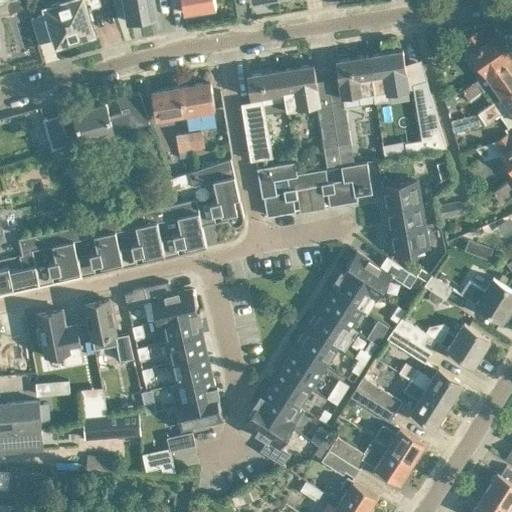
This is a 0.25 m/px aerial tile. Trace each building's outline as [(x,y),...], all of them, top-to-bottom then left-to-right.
[(101,4),(99,0),(62,0),(45,6),(56,43),(95,32),(88,8),(101,4)] [(124,0),(124,1),(128,21),(158,16),(154,0),(124,0)] [(182,0),(184,12),(216,6),(215,0),(182,0)] [(471,52),(482,69),(485,73),(508,58),(511,54),(511,52),(499,33),(486,41),(477,30),(465,39),(473,50),(471,52)] [(403,49),(369,54),(373,77),(375,89),(375,91),(374,91),(375,101),(390,99),(388,91),(409,87),(405,63),(403,49)] [(369,54),(336,60),(339,77),(339,79),(342,96),(344,96),(345,99),(345,105),(375,101),(374,91),(375,91),(375,89),(373,77),(369,54)] [(494,84),(501,95),(502,95),(511,88),(511,62),(508,58),(485,73),(462,89),(470,101),(494,84)] [(320,100),(314,63),(280,69),(284,91),(286,105),(320,100)] [(247,74),(251,97),(284,91),(280,69),(247,74)] [(421,137),(406,140),(408,152),(444,145),(440,130),(426,78),(412,82),(413,86),(420,132),(421,137)] [(215,107),(211,80),(181,85),(185,112),(215,107)] [(152,90),(156,117),(185,112),(181,85),(152,90)] [(501,95),(492,101),(492,102),(478,112),(451,119),(454,129),(484,121),(486,123),(500,113),(507,124),(511,121),(511,88),(502,95),(501,95)] [(74,110),(82,141),(136,126),(149,122),(145,110),(140,91),(118,97),(122,113),(110,116),(105,101),(74,110)] [(332,101),(341,160),(341,163),(348,162),(345,145),(352,144),(345,99),(332,101)] [(341,160),(332,101),(317,104),(326,161),(335,160),(335,161),(341,160)] [(273,156),(263,102),(241,106),(251,160),(273,156)] [(43,118),(52,149),(69,143),(59,114),(43,118)] [(201,128),(188,131),(191,148),(204,145),(201,128)] [(176,133),(179,150),(191,148),(188,131),(176,133)] [(511,169),(511,137),(508,132),(496,140),(478,147),(486,159),(502,155),(511,169)] [(244,215),(231,157),(190,170),(193,184),(213,179),(218,199),(210,201),(213,216),(222,214),(223,219),(227,218),(228,219),(229,221),(230,222),(231,223),(232,224),(234,224),(236,225),(238,224),(239,224),(241,223),(242,222),(243,221),(243,219),(244,218),(244,216),(244,215)] [(437,162),(441,178),(453,175),(448,159),(437,162)] [(295,210),(293,197),(297,197),(296,187),(309,185),(306,170),(298,172),(296,160),(257,166),(262,195),(264,195),(267,215),(295,210)] [(306,170),(309,185),(321,183),(323,192),(327,191),(330,204),(358,199),(357,194),(372,191),(367,160),(341,165),(343,178),(328,181),(325,167),(306,170)] [(384,197),(386,207),(421,201),(417,179),(383,185),(383,184),(382,184),(382,188),(380,188),(382,197),(384,197)] [(511,186),(508,181),(493,191),(501,202),(511,194),(511,186)] [(154,207),(157,220),(178,215),(181,231),(173,233),(177,248),(185,246),(186,251),(207,246),(196,197),(154,207)] [(439,204),(441,216),(463,211),(460,199),(439,204)] [(388,219),(389,229),(424,223),(421,201),(386,207),(386,210),(384,210),(385,219),(388,219)] [(165,255),(157,220),(154,207),(113,216),(116,230),(136,225),(140,240),(132,242),(135,257),(143,255),(144,260),(165,255)] [(123,265),(116,230),(113,216),(71,225),(74,239),(94,234),(98,249),(90,251),(93,266),(101,264),(102,270),(123,265)] [(424,223),(389,229),(391,240),(389,240),(390,249),(391,249),(393,249),(393,253),(395,253),(395,251),(428,246),(424,223)] [(82,274),(74,239),(71,225),(29,235),(32,248),(53,244),(56,259),(48,261),(51,276),(60,274),(61,279),(82,274)] [(0,292),(40,284),(32,248),(29,235),(19,237),(22,253),(19,254),(22,265),(10,268),(9,264),(0,265),(0,292)] [(494,247),(468,238),(463,250),(489,259),(494,247)] [(347,267),(345,269),(379,291),(390,273),(410,286),(417,274),(416,273),(387,254),(380,265),(369,257),(368,258),(357,251),(353,258),(351,257),(345,266),(347,267)] [(421,266),(416,273),(417,274),(426,280),(431,273),(421,266)] [(334,290),(362,308),(366,311),(379,291),(345,269),(342,267),(336,277),(337,278),(332,286),(334,287),(332,289),(334,290)] [(432,288),(443,296),(446,298),(453,288),(431,273),(426,280),(424,284),(432,288)] [(511,287),(493,276),(485,290),(469,280),(461,293),(502,319),(511,305),(511,287)] [(419,277),(413,284),(419,289),(425,281),(419,277)] [(152,298),(157,319),(196,310),(196,307),(198,307),(195,296),(193,296),(191,288),(179,291),(179,290),(171,292),(168,280),(143,286),(147,299),(152,298)] [(434,301),(440,299),(443,296),(432,288),(429,292),(429,297),(434,301)] [(320,307),(322,308),(350,327),(351,325),(362,308),(334,290),(328,298),(327,297),(320,307)] [(85,303),(94,348),(116,343),(120,360),(134,357),(128,332),(116,335),(113,321),(114,321),(111,308),(109,298),(85,303)] [(40,323),(36,324),(39,340),(44,339),(46,353),(68,349),(69,353),(82,350),(75,313),(64,316),(61,304),(37,309),(40,323)] [(391,315),(398,320),(402,315),(406,309),(398,304),(391,315)] [(310,327),(338,345),(343,348),(356,329),(351,325),(350,327),(322,308),(316,316),(313,314),(308,322),(310,323),(308,326),(310,327)] [(167,340),(200,333),(202,332),(199,321),(202,320),(200,309),(196,310),(157,319),(159,326),(163,325),(167,340)] [(408,335),(430,349),(437,339),(439,340),(439,341),(474,364),(491,338),(464,321),(456,334),(449,330),(445,322),(429,324),(425,331),(415,324),(402,315),(395,325),(408,335)] [(378,318),(371,329),(382,335),(388,325),(378,318)] [(132,325),(134,331),(135,337),(145,335),(142,323),(132,325)] [(433,351),(430,349),(408,335),(395,325),(387,337),(424,363),(433,351)] [(338,345),(310,327),(304,335),(301,333),(296,341),(298,342),(297,344),(326,363),(338,345)] [(167,340),(172,361),(206,353),(204,342),(202,342),(200,333),(167,340)] [(371,352),(377,342),(371,339),(365,348),(371,352)] [(137,347),(140,358),(149,356),(147,344),(137,347)] [(288,359),(283,367),(312,386),(323,368),(294,348),(287,359),(288,359)] [(172,361),(177,382),(210,374),(208,365),(209,364),(206,353),(172,361)] [(352,368),(358,372),(364,362),(358,358),(352,368)] [(154,377),(152,366),(142,368),(145,380),(154,377)] [(463,382),(438,366),(432,376),(417,367),(411,378),(450,403),(463,382)] [(276,378),(271,386),(300,404),(312,386),(283,367),(282,367),(275,377),(276,378)] [(172,383),(177,406),(217,397),(220,396),(217,385),(216,385),(214,376),(212,376),(211,374),(210,374),(177,382),(172,383)] [(363,375),(356,387),(395,411),(402,399),(363,375)] [(338,403),(350,385),(339,378),(328,396),(338,403)] [(411,378),(405,388),(419,397),(411,409),(436,425),(450,403),(411,378)] [(57,380),(58,393),(71,392),(70,379),(57,380)] [(254,403),(257,405),(291,427),(303,407),(300,404),(271,386),(270,385),(263,395),(261,393),(254,403)] [(395,411),(356,387),(350,395),(390,420),(395,411)] [(151,389),(141,392),(146,412),(156,409),(151,389)] [(217,397),(177,406),(182,428),(195,425),(209,422),(209,421),(221,418),(219,410),(221,410),(219,399),(217,399),(217,397)] [(0,429),(43,426),(40,399),(0,402),(0,429)] [(103,400),(84,401),(85,417),(105,415),(103,400)] [(291,427),(257,405),(256,407),(254,406),(248,415),(250,416),(245,423),(256,431),(267,438),(267,439),(268,439),(263,448),(262,447),(260,449),(283,463),(290,452),(279,444),(291,427)] [(85,417),(87,438),(140,434),(139,413),(105,415),(85,417)] [(396,432),(381,423),(373,436),(413,462),(425,442),(400,426),(396,432)] [(0,451),(44,448),(43,426),(0,429),(0,451)] [(167,435),(170,449),(196,443),(195,441),(194,442),(192,432),(193,432),(193,430),(167,435)] [(365,458),(400,481),(413,462),(373,436),(363,451),(337,435),(333,440),(323,435),(319,442),(328,448),(360,468),(365,458)] [(345,469),(355,475),(360,468),(328,448),(319,442),(314,451),(322,456),(321,458),(343,472),(345,469)] [(115,472),(116,456),(87,454),(86,470),(115,472)] [(511,507),(511,467),(506,464),(501,473),(497,471),(485,490),(511,506),(511,507)] [(0,488),(9,489),(10,469),(0,468),(0,488)] [(341,485),(346,488),(338,501),(356,511),(366,511),(378,495),(347,475),(341,485)] [(316,498),(322,489),(305,479),(300,488),(316,498)] [(511,511),(511,507),(511,506),(485,490),(473,510),(475,511),(511,511)] [(356,511),(338,501),(330,511),(356,511)] [(15,511),(16,504),(0,502),(0,511),(15,511)]
